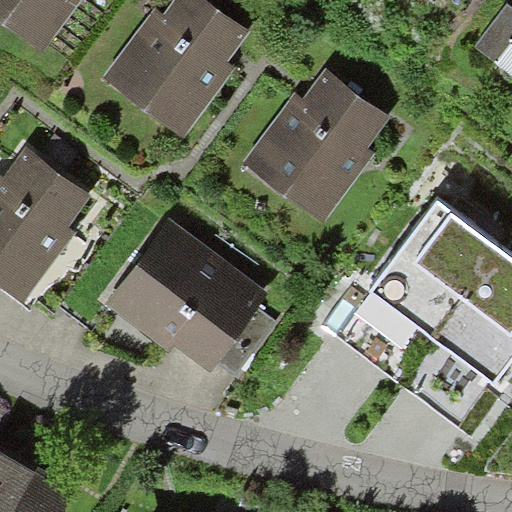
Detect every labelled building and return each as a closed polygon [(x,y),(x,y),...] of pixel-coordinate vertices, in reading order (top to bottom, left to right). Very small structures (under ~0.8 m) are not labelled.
[(85,0),(0,0),(0,25),(41,57),(85,0)] [(226,66),(249,36),(202,0),(182,0),(165,22),(156,14),(107,77),(185,137),(235,73),(226,66)] [(511,10),(507,6),(476,47),(499,65),(511,47),(511,10)] [(366,150),(389,119),(327,72),(305,102),(300,98),(247,167),(323,224),(375,157),(366,150)] [(76,237),(69,231),(92,202),(29,152),(5,184),(0,182),(0,290),(23,307),(76,237)] [(511,360),(511,259),(439,204),(340,333),(469,430),(498,392),(492,387),(511,360)] [(208,375),(269,295),(174,222),(109,306),(169,353),(173,348),(208,375)] [(0,511),(56,511),(79,472),(0,426),(0,511)]
